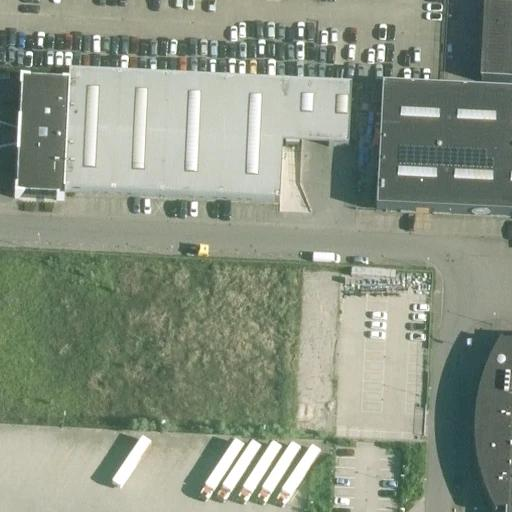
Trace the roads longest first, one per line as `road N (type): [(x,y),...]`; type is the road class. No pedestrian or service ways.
road 1 (unclassified): [(0,227),(451,252)]
road 2 (unknown): [(0,2),(403,21)]
road 3 (unclassified): [(442,511),(451,252)]
